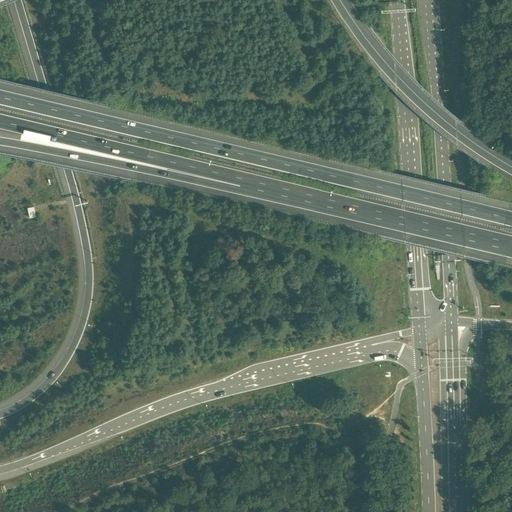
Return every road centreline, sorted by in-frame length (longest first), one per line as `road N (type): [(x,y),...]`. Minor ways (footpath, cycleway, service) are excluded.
road 1 (motorway): [(511,218),(0,97)]
road 2 (motorway): [(14,0),(70,185),(87,278),(77,332),(59,365),(0,413)]
road 3 (motorway): [(0,472),(192,396),(359,351)]
road 4 (primary): [(397,0),(419,331)]
road 5 (primary): [(451,321),(427,0)]
road 6 (motorway): [(0,121),(272,189)]
road 7 (motorway): [(0,141),(272,189)]
road 8 (motorway): [(511,171),(409,94),(334,0)]
road 9 (motorway): [(272,189),(511,247)]
road 10 (primary): [(421,365),(428,511)]
road 11 (motorway): [(494,325),(478,338),(453,441)]
road 12 (primary): [(453,441),(451,321)]
